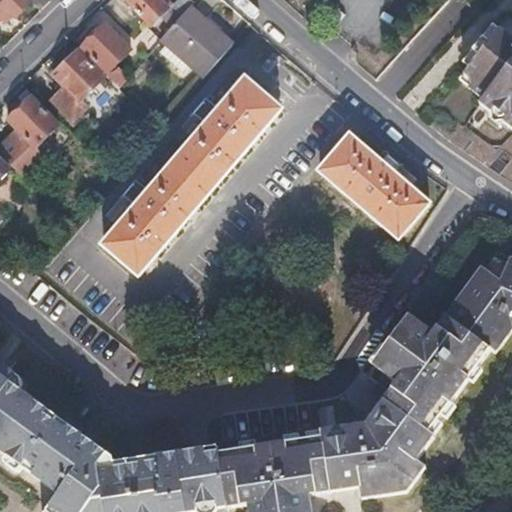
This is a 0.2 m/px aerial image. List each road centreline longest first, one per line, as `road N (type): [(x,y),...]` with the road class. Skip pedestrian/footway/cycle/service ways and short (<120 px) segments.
road 1 (residential): [(470,186),(342,383),(191,406)]
road 2 (residential): [(470,186),(254,0)]
road 3 (residential): [(191,406),(136,411),(0,296)]
